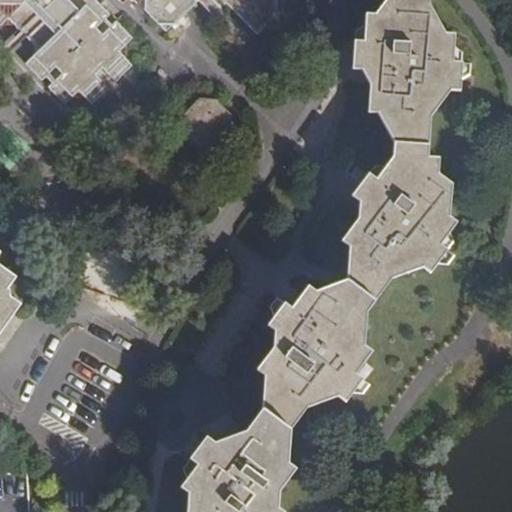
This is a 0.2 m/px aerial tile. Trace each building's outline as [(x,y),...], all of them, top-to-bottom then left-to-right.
[(0,0),(0,26),(1,26),(15,27),(20,32),(34,20),(39,25),(27,38),(32,44),(32,59),(25,65),(41,82),(45,78),(52,84),(48,89),(64,106),(71,99),(84,100),(91,107),(108,89),(105,86),(111,79),(115,83),(132,67),(125,60),(125,46),(132,40),(116,22),(112,26),(106,20),(110,16),(95,0),(140,0),(136,4),(166,34),(199,2),(197,0),(0,0)] [(264,376),(261,409),(290,430),(305,409),(337,397),(344,403),(362,379),(354,373),(372,351),(363,344),(364,316),(391,279),(422,267),(430,273),(447,250),(440,245),(457,223),(449,216),(451,184),(439,173),(439,158),(428,157),(430,118),(450,94),(460,94),(462,65),(452,64),(454,37),(443,36),(428,7),(428,0),(386,0),(374,17),(365,16),(363,43),(354,43),(352,72),(370,73),(368,113),(377,114),(394,143),(394,156),(376,179),(369,173),(353,196),(367,207),(342,241),(348,246),(347,279),(315,291),(309,286),(292,308),(284,302),(267,326),(273,330),(271,349),(256,369),(264,376)] [(217,100),(199,99),(181,116),(180,132),(198,151),(216,152),(234,135),(234,118),(217,100)] [(81,256),(83,279),(127,276),(125,253),(81,256)] [(0,332),(17,309),(21,303),(12,296),(9,286),(16,277),(0,265),(0,332)] [(290,430),(261,409),(248,428),(214,440),(208,435),(191,459),(198,464),(181,487),(188,493),(187,511),(284,511),(278,508),(279,490),(296,468),(288,462),(290,430)] [(29,511),(27,473),(0,474),(0,511),(29,511)]
